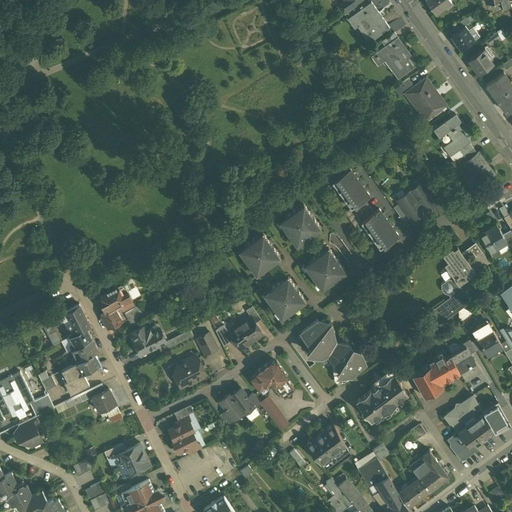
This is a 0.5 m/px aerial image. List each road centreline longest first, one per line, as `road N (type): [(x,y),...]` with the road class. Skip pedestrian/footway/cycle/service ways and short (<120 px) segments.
road 1 (residential): [(144,420),(74,281),(0,317)]
road 2 (residential): [(511,147),(402,0)]
road 3 (residential): [(144,420),(224,380),(280,338)]
